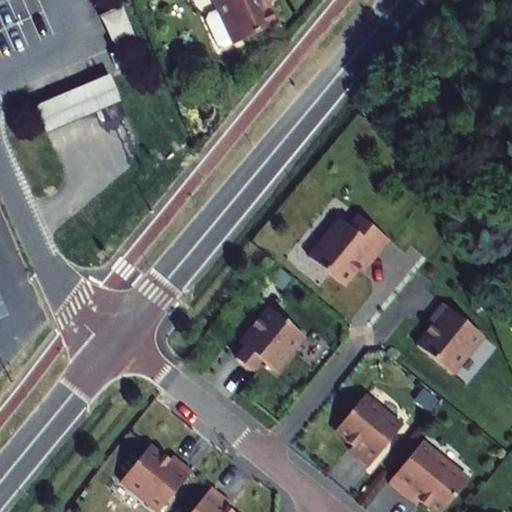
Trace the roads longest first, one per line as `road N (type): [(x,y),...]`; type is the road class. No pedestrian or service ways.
road 1 (secondary): [(352,60),(282,125),(103,323)]
road 2 (secondary): [(129,343),(352,60)]
road 3 (secondary): [(0,499),(129,343)]
road 4 (residential): [(267,455),(129,343)]
road 5 (secondary): [(103,323),(0,454)]
road 6 (residential): [(267,455),(361,340)]
